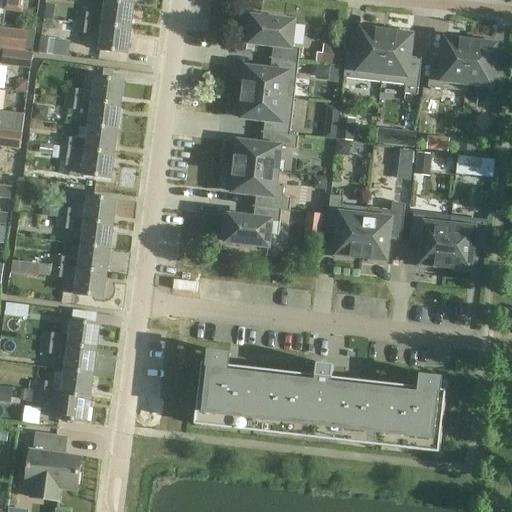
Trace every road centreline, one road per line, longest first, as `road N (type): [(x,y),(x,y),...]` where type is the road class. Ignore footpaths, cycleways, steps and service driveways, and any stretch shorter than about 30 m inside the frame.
road 1 (residential): [(139,304),(481,343)]
road 2 (residential): [(139,304),(176,0)]
road 3 (residential): [(115,484),(139,304)]
road 4 (residential): [(382,0),(511,13)]
